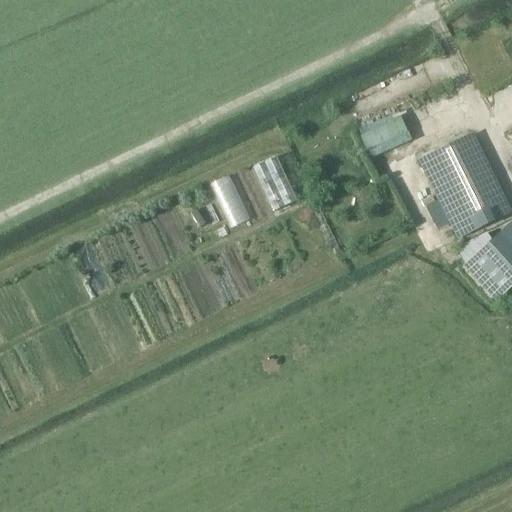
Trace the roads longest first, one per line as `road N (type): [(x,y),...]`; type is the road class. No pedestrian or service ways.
road 1 (track): [(427,13),(0,220)]
road 2 (track): [(427,13),(511,192)]
